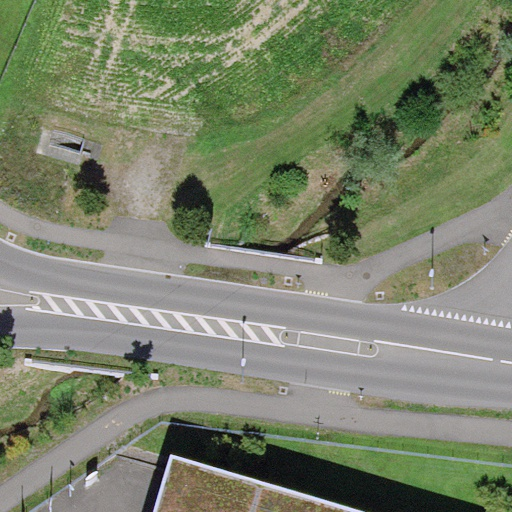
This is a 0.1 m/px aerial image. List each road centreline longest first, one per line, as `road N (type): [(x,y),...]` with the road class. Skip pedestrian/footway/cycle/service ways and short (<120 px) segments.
road 1 (primary): [(511,366),(370,324),(0,264)]
road 2 (primary): [(0,328),(364,373),(511,370)]
